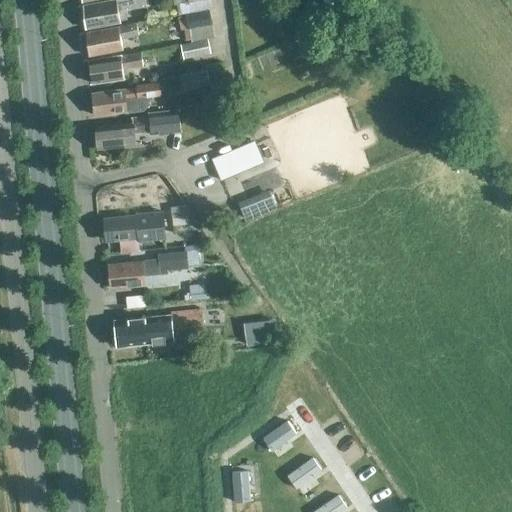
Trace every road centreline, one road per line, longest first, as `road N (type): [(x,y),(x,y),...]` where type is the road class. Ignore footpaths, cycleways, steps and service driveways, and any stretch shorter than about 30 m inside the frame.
road 1 (primary): [(75,511),(26,0)]
road 2 (unclassified): [(111,511),(64,0)]
road 3 (unclassified): [(36,511),(0,118)]
